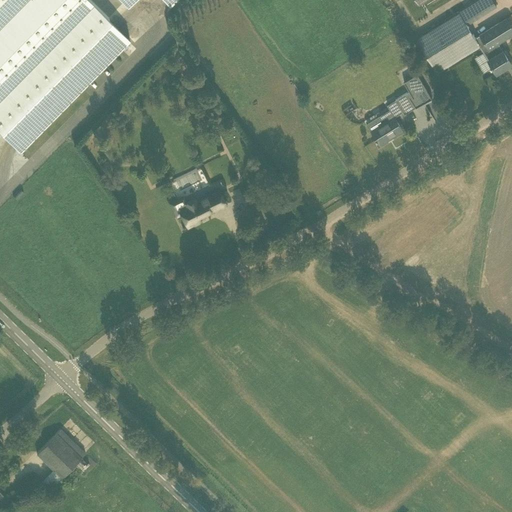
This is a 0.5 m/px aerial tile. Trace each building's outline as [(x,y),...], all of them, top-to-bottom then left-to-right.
[(0,0),(0,129),(21,149),(130,38),(90,0),(123,0),(127,5),(132,0),(168,0),(171,3),(174,0),(0,0)] [(482,45),(476,37),(467,24),(497,5),(493,0),(477,0),(459,11),(417,37),(438,71),(481,45),(482,45)] [(504,49),(499,42),(508,36),(499,22),(476,37),(482,45),(481,45),(497,72),(505,69),(511,64),(511,61),(508,56),(504,49)] [(410,90),(396,99),(405,113),(416,107),(433,97),(418,73),(404,81),(410,90)] [(371,129),(380,144),(403,130),(394,115),(371,129)] [(188,208),(181,212),(187,226),(200,220),(199,217),(226,204),(219,188),(196,199),(195,198),(185,202),(188,208)] [(37,452),(61,477),(85,452),(60,428),(37,452)]
